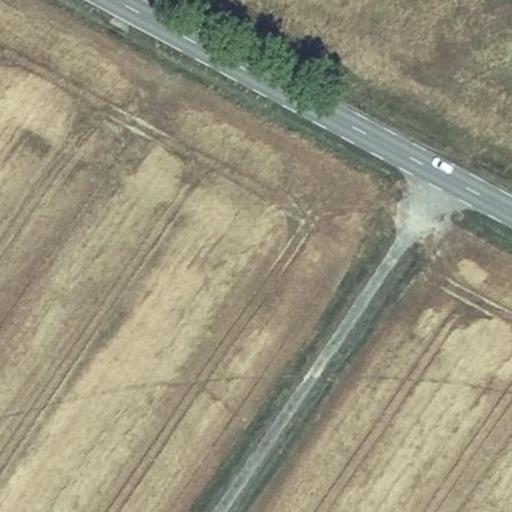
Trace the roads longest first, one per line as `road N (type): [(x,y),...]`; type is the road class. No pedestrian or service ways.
road 1 (unclassified): [(446,176),(217,511)]
road 2 (secondary): [(446,176),(112,0)]
